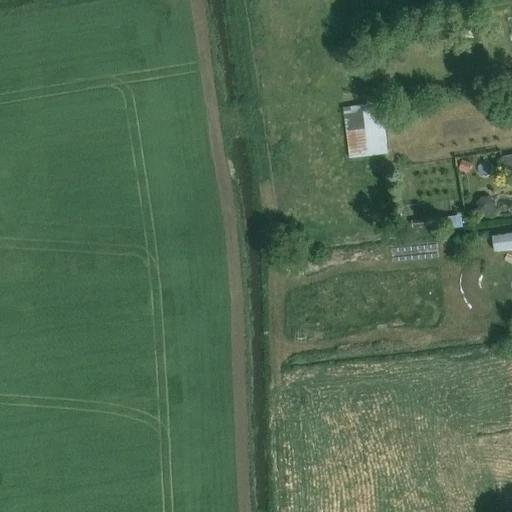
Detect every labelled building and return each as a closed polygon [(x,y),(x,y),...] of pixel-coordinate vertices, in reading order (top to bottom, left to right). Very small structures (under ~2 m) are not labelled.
[(343,109),(349,159),(387,154),(384,128),(395,126),(392,106),(383,107),(382,104),(343,109)] [(511,155),(502,157),(504,171),(506,170),(506,174),(511,173),(511,155)] [(467,172),(471,163),(462,159),(458,168),(467,172)] [(459,226),(458,215),(448,216),(449,227),(459,226)] [(414,231),(440,227),(439,218),(413,221),(414,231)] [(496,252),(511,249),(511,234),(493,237),(496,252)]
